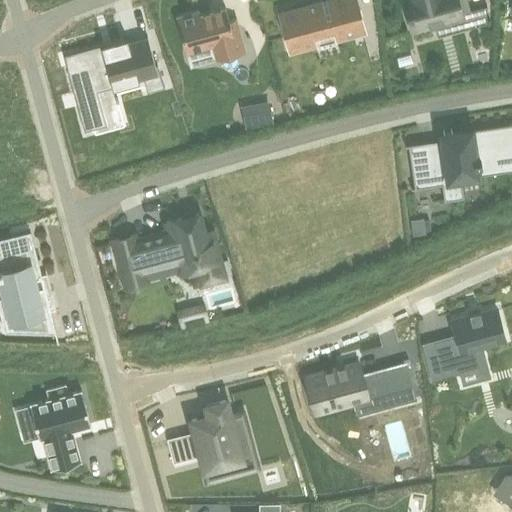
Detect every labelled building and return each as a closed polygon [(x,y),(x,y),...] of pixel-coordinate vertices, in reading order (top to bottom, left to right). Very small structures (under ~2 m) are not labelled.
[(294,12),(282,15),(291,50),(315,43),(312,32),(333,26),(336,38),(362,31),(353,0),(316,0),(293,6),(294,12)] [(486,22),(487,5),(485,6),(470,10),(467,0),(413,0),(414,2),(404,4),(411,30),(434,24),(435,28),(452,24),(450,16),(463,12),(464,12),(468,27),(486,22)] [(176,16),(186,53),(212,46),(216,59),(245,51),(236,17),(229,19),(225,7),(199,14),(198,10),(176,16)] [(82,62),(67,66),(79,110),(78,110),(84,130),(100,126),(100,125),(105,124),(101,109),(102,109),(97,90),(144,77),(147,91),(153,89),(154,90),(164,87),(157,64),(155,65),(152,54),(133,60),(128,40),(127,37),(124,38),(125,41),(80,53),(82,62)] [(267,104),(244,108),(247,126),(270,121),(267,104)] [(444,159),(411,164),(414,186),(411,187),(411,188),(441,184),(444,200),(463,197),(460,177),(478,174),(476,159),(511,154),(511,146),(509,128),(472,133),(471,129),(461,131),(461,129),(440,132),(444,159)] [(134,234),(113,240),(126,286),(146,281),(142,267),(175,258),(179,272),(197,267),(201,284),(224,277),(211,230),(204,232),(198,213),(165,221),(170,238),(137,246),(134,234)] [(0,271),(10,269),(13,283),(1,286),(1,287),(4,296),(0,297),(0,305),(4,321),(5,321),(7,329),(27,329),(26,323),(31,321),(33,329),(54,330),(57,342),(58,342),(50,310),(55,308),(51,292),(38,295),(34,279),(42,277),(30,229),(0,236),(0,271)] [(450,344),(436,348),(444,376),(477,367),(472,348),(505,339),(497,308),(480,313),(479,309),(477,310),(478,310),(470,312),(468,312),(469,315),(451,320),(454,333),(448,335),(450,344)] [(325,371),(306,376),(316,414),(355,403),(353,394),(372,388),(374,394),(388,390),(392,404),(415,397),(411,383),(390,389),(384,368),(360,374),(357,362),(345,366),(344,365),(324,370),(325,371)] [(49,398),(30,403),(39,437),(43,436),(52,468),(80,461),(71,428),(90,423),(81,389),(67,393),(65,384),(47,389),(49,398)] [(194,431),(167,438),(173,461),(200,454),(204,467),(253,454),(241,412),(230,415),(225,400),(206,405),(209,414),(191,419),(194,431)] [(511,497),(510,500),(511,501),(511,472),(504,473),(501,479),(511,486),(511,497)]
